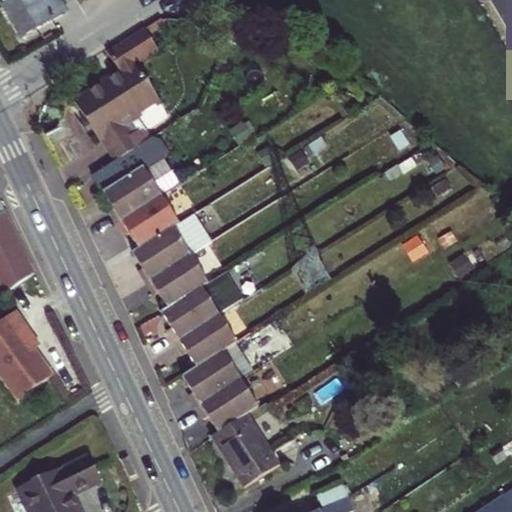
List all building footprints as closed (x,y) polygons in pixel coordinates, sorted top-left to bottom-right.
[(0,0),(0,8),(6,18),(17,35),(62,8),(56,0),(0,0)] [(133,24),(96,46),(112,72),(68,102),(93,138),(96,137),(99,142),(110,159),(145,137),(139,128),(161,112),(128,61),(148,48),(133,24)] [(105,211),(113,222),(158,194),(174,184),(145,137),(110,159),(86,173),(98,192),(104,201),(108,207),(108,208),(105,211)] [(104,201),(98,192),(93,196),(99,204),(104,201)] [(124,232),(135,248),(170,226),(176,222),(158,194),(113,222),(120,234),(123,231),(124,232)] [(0,284),(5,295),(34,275),(0,199),(0,284)] [(134,272),(142,284),(189,255),(170,226),(135,248),(128,253),(136,265),(139,269),(134,272)] [(155,294),(165,309),(201,286),(207,283),(189,255),(142,284),(151,297),(155,294)] [(166,331),(174,343),(219,314),(201,286),(165,309),(161,311),(170,326),(170,327),(166,331)] [(16,313),(0,324),(0,376),(5,383),(17,401),(52,377),(20,330),(25,327),(16,313)] [(189,354),(197,368),(225,351),(237,343),(219,314),(174,343),(182,355),(187,351),(189,354)] [(191,397),(198,408),(243,379),(225,351),(197,368),(184,377),(193,391),(196,395),(191,397)] [(243,379),(198,408),(207,422),(207,423),(212,419),(220,431),(248,413),(259,405),(243,379)] [(248,488),(283,465),(248,413),(220,431),(213,435),(233,465),(248,488)] [(87,460),(22,492),(32,511),(79,511),(71,496),(78,493),(99,483),(87,460)] [(511,511),(502,499),(490,507),(493,511),(511,511)]
